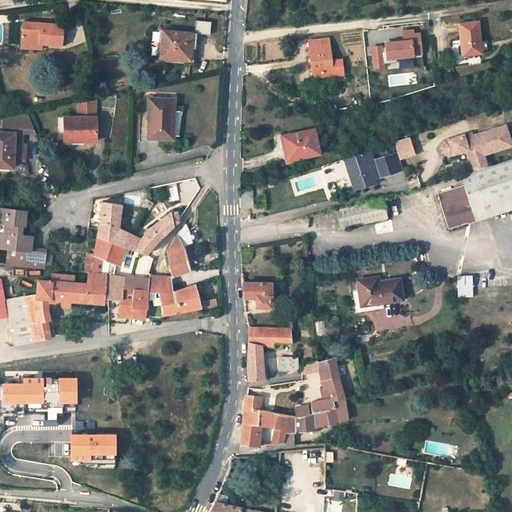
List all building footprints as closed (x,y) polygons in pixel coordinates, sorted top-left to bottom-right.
[(64,25),(23,22),(21,45),(41,46),(41,43),(63,45),(64,25)] [(479,22),(459,23),(461,40),(462,55),(465,55),(482,53),(479,22)] [(164,30),(161,30),(158,60),(194,63),(196,47),(192,47),(191,59),(161,56),(164,30)] [(194,33),(164,30),(161,56),(191,59),(192,47),(194,33)] [(371,44),(372,69),(386,68),(385,61),(423,58),(421,30),(402,31),(402,41),(371,44)] [(330,60),(327,39),(310,41),(313,73),(332,71),(332,74),(343,73),(342,59),(330,60)] [(461,40),(451,41),(453,61),(465,59),(465,55),(462,55),(461,40)] [(174,99),(150,98),(148,138),(170,138),(171,111),(174,111),(174,99)] [(77,104),(78,117),(96,117),(95,100),(77,104)] [(36,132),(29,113),(4,118),(2,118),(4,129),(10,130),(10,127),(15,125),(22,126),(22,132),(36,132)] [(78,117),(65,117),(65,141),(96,140),(96,117),(78,117)] [(22,132),(22,126),(15,125),(10,127),(10,130),(10,132),(15,133),(14,144),(21,144),(22,132)] [(483,155),(511,145),(505,126),(465,139),(463,135),(444,141),(441,148),(443,152),(449,156),(467,150),(470,159),(483,155)] [(319,152),(314,129),(287,136),(289,147),(286,148),(289,159),(301,156),(319,152)] [(0,131),(0,165),(13,166),(13,159),(24,160),(25,145),(21,144),(14,144),(15,133),(10,132),(0,131)] [(289,147),(287,136),(284,136),(285,144),(283,145),(286,162),(302,159),(301,156),(289,159),(286,148),(289,147)] [(403,168),(398,151),(374,159),(371,150),(346,159),(355,188),(375,182),(374,178),(403,168)] [(487,167),(483,155),(470,159),(474,171),(487,167)] [(511,158),(487,167),(474,171),(462,175),(465,185),(439,193),(449,227),(487,215),(484,204),(511,195),(511,158)] [(254,207),(253,188),(245,190),(240,191),(240,208),(254,207)] [(339,209),(343,228),(387,217),(383,199),(339,209)] [(125,231),(118,229),(122,204),(102,201),(101,219),(98,236),(123,245),(127,232),(125,231)] [(45,265),(46,257),(30,255),(31,248),(32,236),(23,235),(20,235),(21,225),(24,225),(26,211),(0,208),(0,222),(6,223),(4,233),(2,233),(0,250),(0,262),(45,267),(45,265)] [(178,219),(177,212),(171,212),(152,227),(147,229),(146,232),(140,239),(129,233),(127,232),(123,245),(145,253),(146,252),(158,239),(178,219)] [(190,269),(186,252),(190,252),(189,244),(192,243),(189,232),(185,224),(181,230),(168,250),(169,253),(167,253),(172,276),(190,269)] [(107,275),(109,260),(120,264),(124,246),(123,245),(98,236),(95,254),(93,263),(92,272),(106,274),(107,275)] [(46,255),(47,250),(31,248),(30,255),(46,257),(46,255)] [(95,254),(88,253),(86,262),(93,263),(95,254)] [(86,262),(85,271),(92,272),(93,263),(86,262)] [(13,328),(16,344),(35,340),(53,335),(48,308),(54,307),(56,303),(56,298),(63,298),(63,303),(64,306),(68,307),(70,304),(70,301),(70,299),(97,301),(104,302),(104,297),(106,274),(88,272),(88,283),(75,282),(76,276),(65,274),(52,273),(52,281),(38,279),(37,296),(26,295),(32,325),(13,328)] [(124,276),(107,275),(106,274),(104,297),(111,298),(121,298),(123,299),(124,287),(124,276)] [(458,275),(458,297),(473,297),(473,275),(458,275)] [(121,298),(118,314),(145,317),(147,308),(148,291),(148,289),(148,279),(124,276),(124,287),(123,299),(121,298)] [(168,278),(149,276),(148,279),(148,289),(148,291),(159,291),(160,298),(170,294),(168,278)] [(375,277),(357,279),(359,290),(361,305),(383,301),(403,299),(400,278),(380,281),(375,282),(375,277)] [(245,297),(256,297),(257,306),(271,306),(271,284),(244,283),(245,297)] [(162,313),(199,306),(194,284),(170,294),(160,298),(162,313)] [(26,295),(4,299),(3,288),(0,288),(0,316),(7,315),(10,315),(13,328),(32,325),(26,295)] [(359,290),(353,291),(356,312),(384,308),(383,301),(361,305),(359,290)] [(291,329),(249,328),(249,342),(261,344),(274,347),(274,343),(292,343),(291,329)] [(262,357),(261,344),(249,342),(248,366),(248,379),(263,379),(263,377),(262,357)] [(274,347),(274,349),(278,349),(278,359),(286,359),(286,372),(290,372),(295,369),(296,368),(299,367),(298,357),(297,355),(297,352),(294,352),(293,343),(292,343),(274,343),(274,347)] [(21,366),(38,364),(38,362),(37,356),(21,359),(21,365),(21,366)] [(317,359),(301,366),(302,373),(303,374),(321,371),(320,362),(317,359)] [(344,398),(335,359),(320,362),(321,371),(322,378),(324,388),(321,388),(324,400),(313,402),(314,413),(335,408),(334,400),(344,398)] [(304,394),(302,380),(290,381),(287,394),(304,394)] [(271,384),(268,397),(272,398),(271,399),(285,402),(287,394),(290,381),(274,383),(271,384)] [(257,444),(258,438),(261,438),(262,428),(259,427),(260,422),(261,409),(260,409),(262,396),(247,394),(247,395),(241,444),(257,446),(257,444)] [(295,432),(317,430),(318,426),(347,419),(344,398),(334,400),(335,408),(314,413),(310,414),(298,416),(290,415),(286,433),(295,432)] [(310,414),(308,407),(298,409),(298,416),(310,414)] [(291,408),(289,415),(290,415),(298,416),(298,409),(291,408)] [(276,425),(278,412),(261,409),(260,422),(276,425)] [(276,425),(273,443),(284,441),(286,433),(290,415),(289,415),(278,412),(276,425)] [(295,432),(286,433),(284,441),(283,442),(286,447),(294,446),(295,439),(295,432)] [(71,434),(71,462),(117,462),(116,434),(71,434)] [(298,470),(298,484),(306,484),(307,470),(298,470)] [(325,488),(324,511),(358,511),(359,506),(350,505),(351,492),(325,488)] [(350,505),(359,506),(360,493),(351,492),(350,505)] [(228,496),(218,493),(214,501),(225,504),(228,496)] [(276,507),(292,509),(293,500),(277,498),(276,507)] [(209,511),(240,511),(242,508),(225,504),(214,501),(209,511)] [(44,511),(46,503),(32,502),(31,511),(44,511)]
